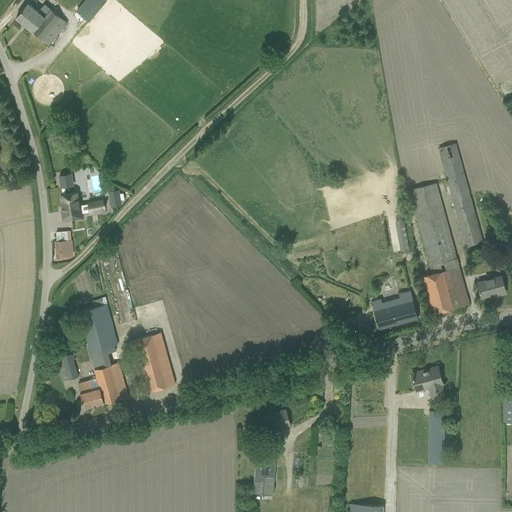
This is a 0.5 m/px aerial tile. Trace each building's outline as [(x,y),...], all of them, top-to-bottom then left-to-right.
[(85,21),(105,1),(103,0),(82,0),(73,10),(85,21)] [(29,2),(22,10),(15,18),(48,45),(67,23),(44,4),(39,10),(29,2)] [(437,148),(460,229),(463,240),(465,247),(482,242),(455,143),(437,148)] [(436,182),(409,189),(431,274),(419,277),(429,314),(469,304),(436,182)] [(109,191),(110,198),(111,206),(121,204),(120,200),(124,199),(123,193),(119,193),(118,189),(115,190),(109,191)] [(82,218),(79,202),(78,202),(77,193),(60,195),(63,211),(61,211),(63,221),(82,218)] [(404,226),(395,227),(399,251),(408,249),(404,226)] [(67,240),(55,241),(56,259),(69,258),(72,255),(71,238),(67,238),(67,240)] [(479,290),(479,292),(480,292),(481,297),(496,293),(497,295),(505,293),(501,276),(477,283),(479,290)] [(381,298),(371,301),(372,303),(379,328),(397,323),(417,317),(415,308),(411,294),(410,291),(399,294),(400,298),(382,302),(381,298)] [(111,364),(108,354),(116,352),(113,344),(117,343),(109,313),(106,304),(78,311),(97,378),(89,380),(78,383),(85,408),(104,403),(128,396),(125,387),(118,362),(111,364)] [(129,342),(140,382),(143,392),(175,383),(161,334),(129,342)] [(73,354),(57,357),(61,380),(77,377),(73,354)] [(42,361),(43,367),(40,368),(47,392),(63,387),(56,364),(47,366),(45,360),(42,361)] [(442,384),(437,366),(429,368),(430,370),(412,375),(412,373),(411,373),(416,391),(430,387),(431,391),(430,391),(432,399),(444,396),(441,384),(442,384)] [(511,389),(502,390),(503,400),(503,422),(511,421),(511,389)] [(263,416),(266,426),(267,431),(290,425),(285,410),(277,412),(277,413),(272,415),(272,413),(263,416)] [(444,420),(445,410),(429,410),(427,463),(443,464),(444,420)] [(252,493),(272,495),(276,451),(256,449),(252,493)] [(382,511),(383,505),(349,503),(348,511),(382,511)]
